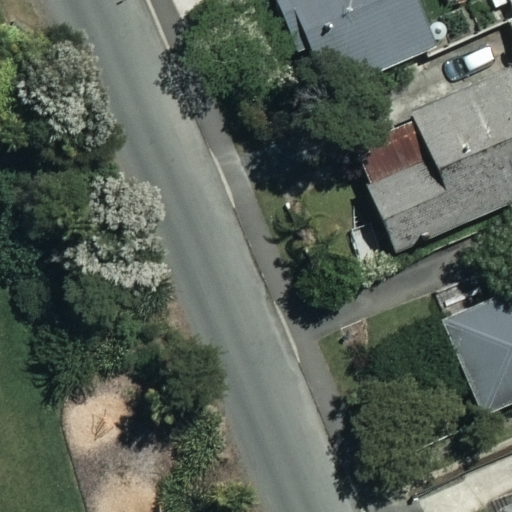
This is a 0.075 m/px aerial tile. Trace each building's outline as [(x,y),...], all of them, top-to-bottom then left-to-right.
[(421,0),(285,0),(331,97),(439,47),(418,2),(421,0)] [(511,0),(500,0),(511,30),(511,0)] [(511,206),(511,71),(413,114),(415,120),(356,145),(401,253),(511,206)] [(511,276),(496,284),(504,301),(446,326),(489,425),(511,414),(511,276)] [(511,511),(511,488),(482,501),(487,511),(511,511)]
